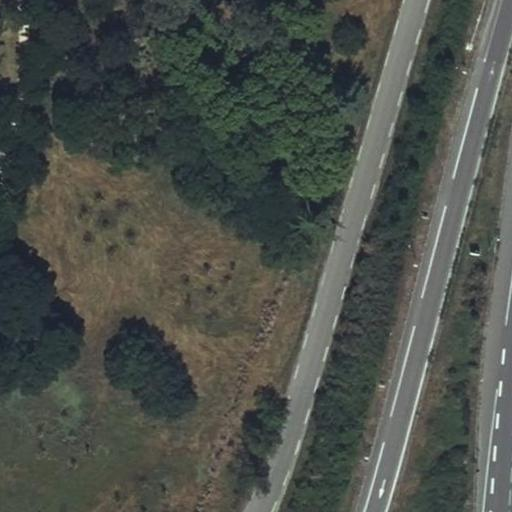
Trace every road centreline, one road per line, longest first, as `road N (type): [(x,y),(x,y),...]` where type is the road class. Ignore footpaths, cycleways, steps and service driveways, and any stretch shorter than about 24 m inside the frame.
road 1 (unclassified): [(411,0),(261,511)]
road 2 (motorway): [(504,0),(373,511)]
